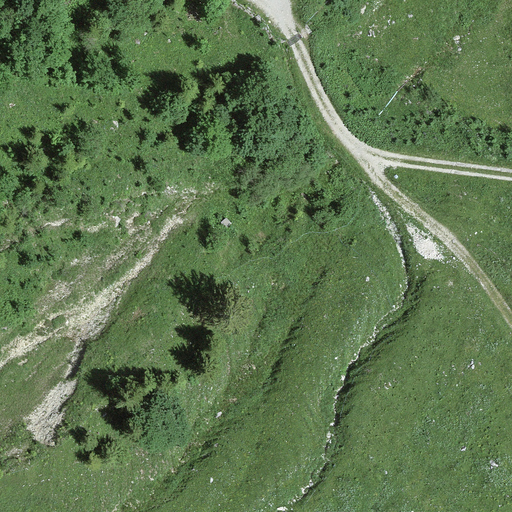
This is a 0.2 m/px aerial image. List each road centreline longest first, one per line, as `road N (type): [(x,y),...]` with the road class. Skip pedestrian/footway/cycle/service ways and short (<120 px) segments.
road 1 (track): [(275,0),(332,130),(364,152),(511,177)]
road 2 (track): [(511,322),(364,152)]
